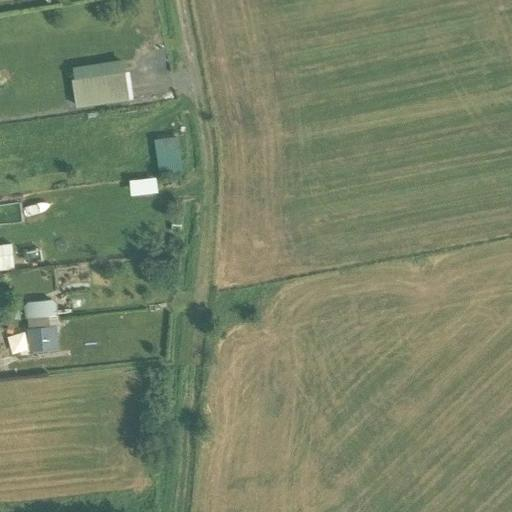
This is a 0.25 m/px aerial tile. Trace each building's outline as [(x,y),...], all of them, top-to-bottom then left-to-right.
[(74,67),(80,107),(137,98),(130,58),(74,67)] [(157,138),(163,173),(187,169),(181,134),(157,138)] [(134,179),(134,193),(160,192),(160,178),(134,179)] [(0,205),(0,221),(21,221),(20,205),(0,205)] [(15,243),(0,243),(0,269),(16,269),(15,243)] [(26,316),(58,314),(57,299),(25,301),(26,316)] [(29,328),(31,351),(60,349),(58,326),(29,328)] [(27,331),(8,335),(13,354),(31,351),(27,331)]
